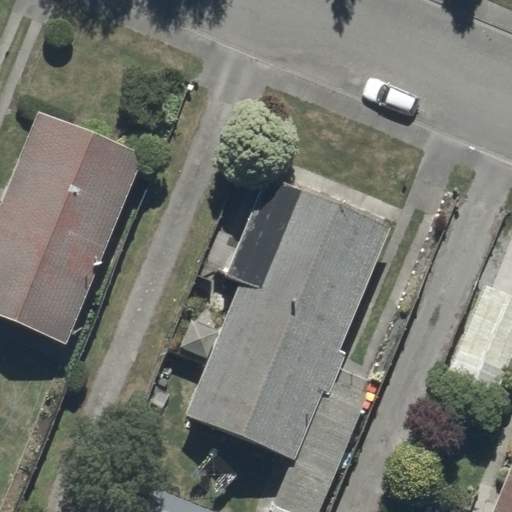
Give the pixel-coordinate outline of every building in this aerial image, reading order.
[(138,174),(31,130),(0,205),(0,338),(59,363),(138,174)] [(231,302),(176,433),(229,465),(285,479),(315,407),(323,410),(341,367),(332,363),(383,245),(260,193),(217,296),(231,302)] [(511,218),(509,218),(471,298),(478,301),(440,393),(490,413),(511,357),(511,218)] [(511,511),(511,465),(492,511),(511,511)] [(153,504),(148,502),(144,511),(204,511),(157,494),(153,504)]
